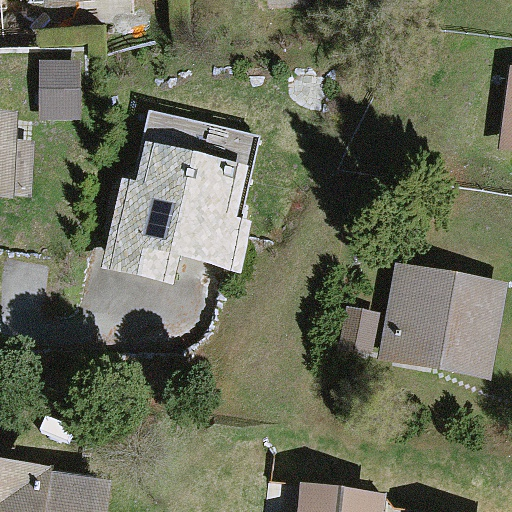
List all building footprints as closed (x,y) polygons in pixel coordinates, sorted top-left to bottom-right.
[(144,0),(30,0),(49,6),(51,34),(146,28),(144,0)] [(84,69),(41,68),(40,130),(83,131),(84,69)] [(511,87),(503,163),(511,163),(511,87)] [(23,124),(0,123),(0,207),(19,209),(23,124)] [(122,190),(102,283),(178,299),(184,272),(242,284),(253,236),(236,232),(254,150),(153,128),(139,193),(122,190)] [(510,297),(399,273),(379,368),(490,391),(510,297)] [(107,511),(110,487),(0,473),(0,511),(107,511)] [(398,511),(399,509),(300,495),(297,511),(398,511)]
